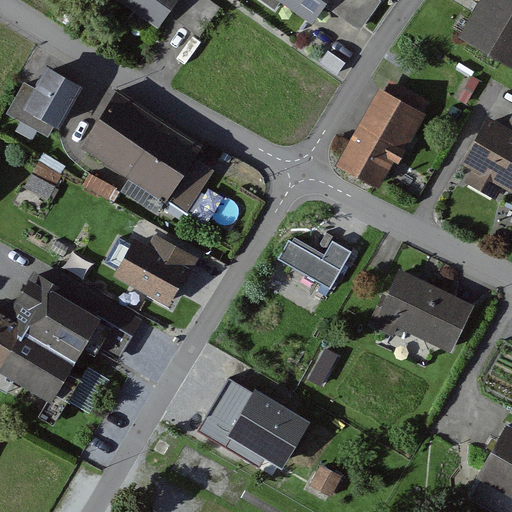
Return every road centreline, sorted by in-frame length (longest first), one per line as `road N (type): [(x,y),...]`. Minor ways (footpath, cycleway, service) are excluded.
road 1 (residential): [(102,511),(304,170)]
road 2 (residential): [(1,0),(304,170)]
road 3 (residential): [(304,170),(511,273)]
road 4 (residential): [(304,170),(417,0)]
